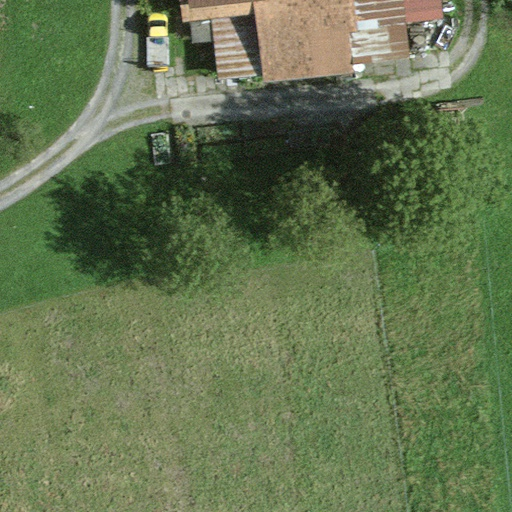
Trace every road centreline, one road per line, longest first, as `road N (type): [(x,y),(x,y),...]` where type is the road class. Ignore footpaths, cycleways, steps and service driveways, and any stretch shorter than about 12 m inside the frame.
road 1 (track): [(100,114),(185,102),(341,98),(446,74),(476,31),(474,0)]
road 2 (track): [(121,0),(121,41),(100,114),(0,191)]
